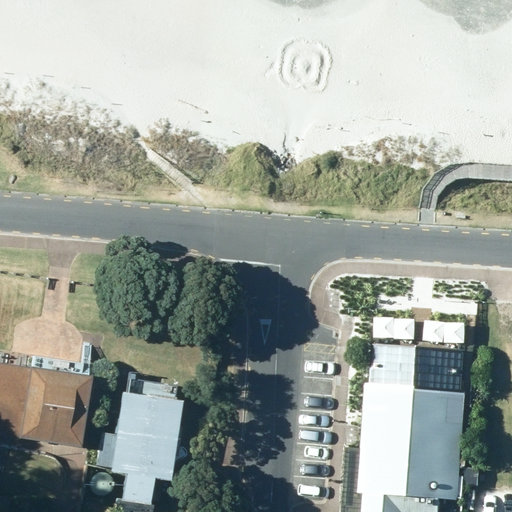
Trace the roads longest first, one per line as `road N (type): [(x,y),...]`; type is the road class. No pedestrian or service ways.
road 1 (tertiary): [(0,214),(280,240)]
road 2 (tertiary): [(280,240),(268,511)]
road 3 (unclassified): [(280,240),(511,254)]
